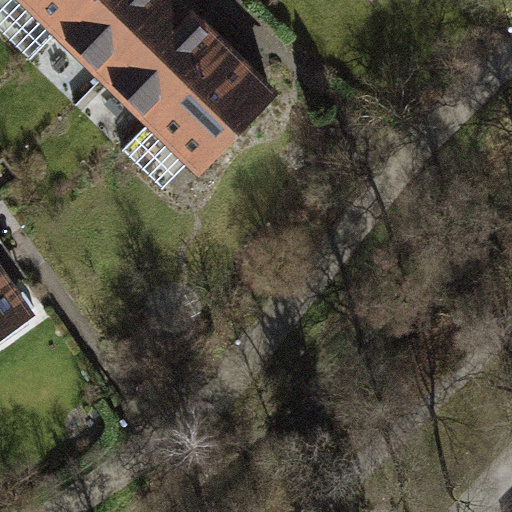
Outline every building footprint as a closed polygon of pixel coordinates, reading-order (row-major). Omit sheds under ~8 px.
[(10,0),(49,38),(89,0),(10,0)] [(178,0),(89,0),(49,38),(102,87),(185,6),(178,0)] [(233,53),(185,6),(102,87),(151,132),(233,53)] [(281,100),(233,53),(151,132),(203,182),(281,100)] [(0,268),(0,354),(41,326),(0,268)]
